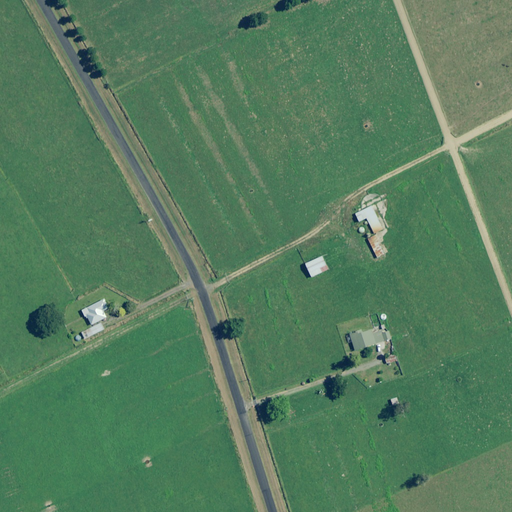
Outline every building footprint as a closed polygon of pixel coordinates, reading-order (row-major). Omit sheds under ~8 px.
[(385,229),(374,206),(356,214),(359,222),(367,218),(374,234),(385,229)] [(385,254),(379,243),(372,247),(378,258),(385,254)] [(328,270),(322,257),(306,264),(312,278),(328,270)] [(109,308),(104,300),(82,311),(85,317),(87,316),(92,325),(106,318),(103,311),(109,308)] [(104,329),(101,323),(82,333),(85,339),(104,329)] [(373,335),(371,329),(351,336),(356,351),(391,339),(388,330),(373,335)]
